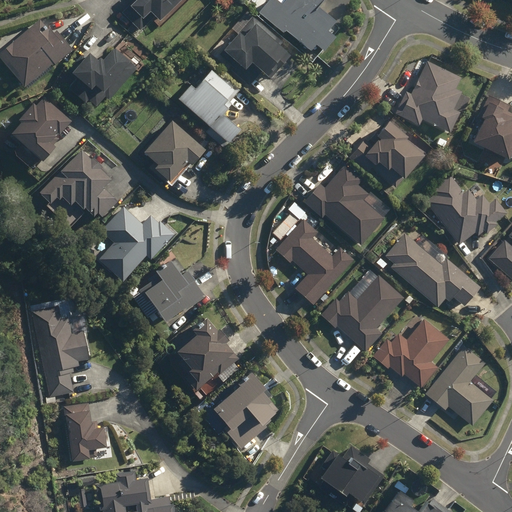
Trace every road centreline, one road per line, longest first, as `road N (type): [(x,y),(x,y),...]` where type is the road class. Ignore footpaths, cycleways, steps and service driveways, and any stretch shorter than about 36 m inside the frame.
road 1 (residential): [(406,2),(345,94),(267,172),(241,216),(237,262),(245,286),(285,345),(334,393)]
road 2 (residential): [(334,393),(483,493)]
road 3 (residential): [(258,511),(334,393)]
